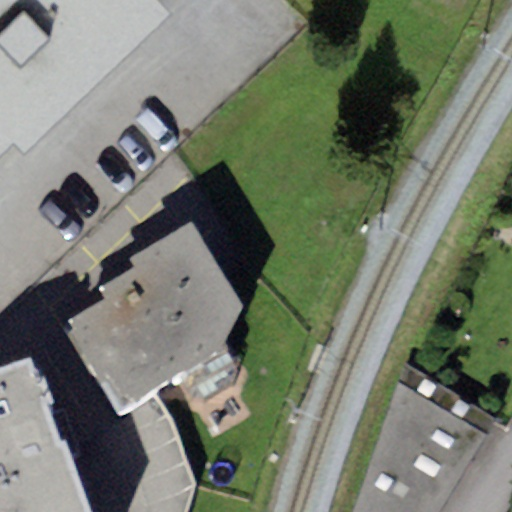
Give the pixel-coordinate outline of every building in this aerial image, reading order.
[(0,0),(0,130),(12,142),(24,155),(170,15),(155,0),(0,0)] [(0,153),(12,142),(0,130),(0,153)] [(135,272),(103,290),(109,299),(68,321),(120,415),(184,378),(193,395),(208,400),(231,386),(235,366),(226,344),(244,311),(195,224),(129,261),(135,272)] [(89,511),(31,360),(0,370),(0,511),(89,511)] [(432,511),(492,423),(405,367),(354,511),(432,511)]
